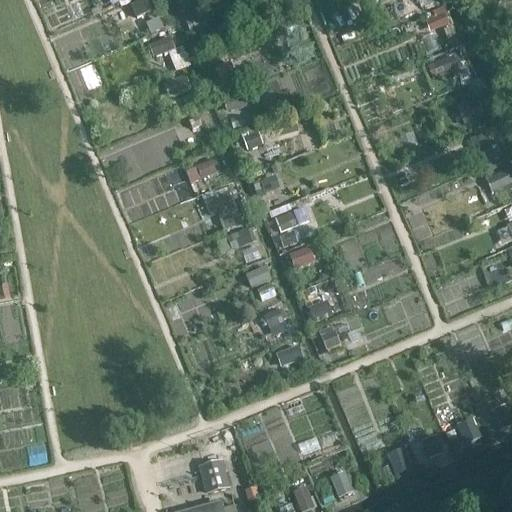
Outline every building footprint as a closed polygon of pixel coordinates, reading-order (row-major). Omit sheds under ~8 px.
[(157,60),(172,54),(179,71),(194,66),(186,45),(178,48),(174,37),(152,45),(157,60)] [(430,63),(436,80),(457,72),(460,80),(472,75),(463,51),(430,63)] [(462,110),(467,122),(486,114),(481,102),(462,110)] [(190,169),(195,182),(224,172),(219,158),(190,169)] [(272,193),(281,191),(278,177),(258,181),(261,199),(273,197),(272,193)] [(233,189),(208,196),(214,215),(238,209),(233,189)] [(286,245),(298,242),(294,226),(308,222),(305,210),(279,216),(286,245)] [(298,269),(318,261),(312,246),(292,254),(298,269)] [(269,267),(249,274),(253,286),(273,279),(269,267)] [(313,307),(317,318),(334,312),(330,301),(313,307)] [(278,309),(267,316),(278,334),(289,327),(278,309)] [(280,354),(284,366),(306,358),(301,346),(280,354)] [(502,430),(511,427),(511,422),(508,408),(496,411),(502,430)] [(477,418),(460,426),(467,442),(484,434),(477,418)] [(202,465),(208,494),(222,491),(226,511),(238,511),(228,460),(202,465)]
